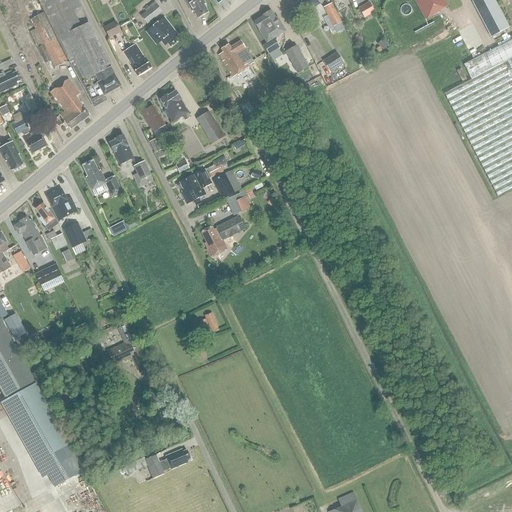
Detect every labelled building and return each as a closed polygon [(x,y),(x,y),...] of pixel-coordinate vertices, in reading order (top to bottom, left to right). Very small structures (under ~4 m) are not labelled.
[(104,95),(56,0),(40,0),(92,105),(106,98),(104,95)] [(67,0),(56,0),(104,95),(120,87),(88,23),(80,26),(67,0)] [(206,14),(202,6),(204,5),(200,0),(182,0),(190,13),(191,12),(196,19),(206,14)] [(298,0),(299,1),(297,3),(304,15),(301,17),(304,21),(310,17),(307,13),(319,6),(315,0),(298,0)] [(442,0),(411,0),(424,23),(448,9),(442,0)] [(494,0),(475,0),(472,2),(490,37),(509,28),(494,0)] [(154,2),(144,10),(146,12),(140,17),(147,24),(162,11),(154,2)] [(335,32),(339,29),(340,30),(343,28),(331,4),(323,8),(335,32)] [(364,21),(374,14),(368,4),(357,11),(364,21)] [(279,23),(277,24),(269,12),(263,16),(264,17),(253,24),(263,39),(265,38),(268,43),(262,48),(266,55),(278,48),(272,38),(284,31),(279,23)] [(50,61),(54,69),(68,62),(44,14),(29,21),(35,31),(50,61)] [(176,42),(173,39),(176,36),(162,19),(144,34),(154,46),(159,42),(163,47),(166,45),(169,48),(176,42)] [(109,40),(121,33),(115,22),(103,29),(109,40)] [(50,61),(35,31),(30,33),(45,64),(50,61)] [(511,188),(511,36),(510,37),(511,40),(463,65),(471,80),(444,94),(445,96),(497,196),(511,188)] [(380,47),(376,49),(378,54),(383,51),(389,45),(382,39),(377,45),(380,47)] [(144,58),(143,58),(131,41),(127,43),(130,48),(121,54),(130,67),(129,68),(136,78),(150,68),(144,58)] [(231,79),(237,75),(240,80),(248,75),(245,70),(247,69),(239,56),(244,53),(243,51),(244,49),(240,42),(229,49),(227,46),(220,50),(222,54),(217,57),(231,79)] [(285,52),(298,75),(309,68),(297,46),(285,52)] [(343,64),(337,53),(322,61),(329,72),(343,64)] [(0,93),(16,86),(14,83),(19,81),(15,73),(11,75),(10,73),(5,75),(3,71),(0,72),(0,71),(0,93)] [(88,117),(75,99),(79,96),(67,81),(50,95),(63,113),(58,116),(69,131),(88,117)] [(190,118),(178,101),(179,100),(174,92),(167,97),(166,96),(159,100),(165,109),(163,110),(171,124),(181,117),(184,122),(190,118)] [(5,107),(0,109),(0,110),(3,117),(9,114),(5,107)] [(157,130),(160,134),(166,130),(151,108),(141,114),(153,133),(157,130)] [(209,112),(196,119),(212,145),(225,138),(209,112)] [(23,134),(28,132),(27,129),(28,128),(24,120),(14,125),(12,126),(16,134),(22,132),(23,134)] [(23,142),(30,154),(45,147),(38,133),(34,135),(33,133),(28,136),(29,139),(23,142)] [(108,143),(117,164),(132,157),(122,135),(114,139),(114,140),(108,143)] [(157,138),(149,142),(155,153),(162,149),(157,138)] [(16,156),(18,155),(10,140),(0,144),(0,154),(4,163),(6,162),(10,172),(21,166),(16,156)] [(243,140),(233,145),(236,149),(245,143),(243,140)] [(220,167),(227,163),(224,157),(214,162),(215,165),(217,169),(220,167)] [(113,177),(104,181),(98,171),(96,172),(91,161),(81,166),(86,177),(84,178),(91,191),(104,184),(110,197),(120,192),(113,177)] [(144,161),(133,167),(140,181),(150,176),(151,176),(144,161)] [(180,174),(190,170),(186,161),(176,166),(180,174)] [(215,165),(207,169),(211,179),(223,173),(220,167),(217,169),(215,165)] [(252,170),(250,178),(259,180),(261,172),(252,170)] [(180,183),(176,185),(186,204),(205,195),(202,189),(211,185),(204,171),(179,183),(180,183)] [(233,172),(230,174),(229,171),(212,180),(222,200),(241,189),(233,172)] [(75,212),(69,199),(65,201),(60,190),(45,198),(50,208),(52,207),(59,220),(75,212)] [(247,197),(233,203),(238,215),(252,208),(247,197)] [(270,198),(266,203),(270,207),(274,202),(270,198)] [(39,220),(47,231),(56,224),(42,205),(35,209),(42,218),(39,220)] [(216,230),(222,241),(244,230),(238,217),(215,228),(216,230)] [(45,250),(38,236),(31,221),(27,222),(25,219),(18,223),(19,225),(13,228),(18,236),(21,234),(32,256),(45,250)] [(78,223),(63,230),(71,249),(72,249),(82,244),(86,242),(78,223)] [(124,223),(110,231),(114,238),(127,230),(124,223)] [(227,250),(222,241),(216,230),(214,231),(212,227),(200,232),(206,243),(204,244),(207,251),(205,252),(209,259),(227,250)] [(57,237),(54,232),(47,235),(49,240),(57,237)] [(0,272),(9,267),(0,254),(7,250),(4,245),(6,244),(0,234),(0,272)] [(62,235),(51,240),(56,251),(67,246),(62,235)] [(68,250),(62,253),(67,263),(73,260),(68,250)] [(20,252),(15,255),(24,272),(30,269),(20,252)] [(34,275),(40,286),(61,276),(55,265),(34,275)] [(224,283),(219,290),(225,294),(230,287),(224,283)] [(0,391),(5,400),(35,383),(0,321),(0,320),(7,316),(0,302),(0,391)] [(15,314),(4,320),(14,339),(25,333),(15,314)] [(217,331),(210,315),(203,318),(205,321),(198,324),(203,336),(217,331)] [(143,349),(140,343),(134,330),(131,331),(127,321),(118,325),(120,328),(117,330),(124,345),(107,353),(114,366),(131,358),(139,374),(153,367),(144,348),(143,349)] [(35,383),(5,400),(54,488),(84,471),(35,383)] [(156,456),(145,460),(153,479),(164,474),(163,472),(170,469),(171,470),(187,463),(186,460),(189,459),(185,451),(182,453),(181,451),(165,457),(166,460),(159,463),(158,460),(156,456)] [(127,475),(147,466),(144,458),(123,467),(127,475)] [(352,494),(336,501),(339,509),(356,501),(352,494)] [(360,511),(356,501),(339,509),(331,511),(360,511)]
